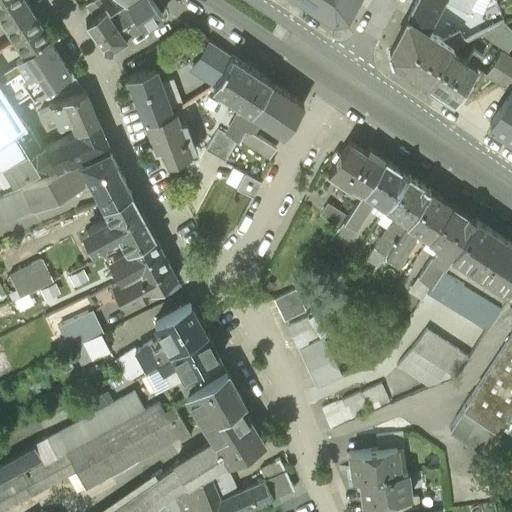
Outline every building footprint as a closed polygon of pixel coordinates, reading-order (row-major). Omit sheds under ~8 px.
[(0,0),(0,16),(23,51),(47,34),(24,0),(0,0)] [(110,47),(125,37),(109,14),(104,7),(100,0),(88,0),(85,2),(93,13),(85,19),(102,45),(110,47)] [(123,0),(127,3),(143,25),(161,14),(151,0),(123,0)] [(305,0),(333,19),(347,15),(354,0),(305,0)] [(469,0),(413,0),(406,14),(426,26),(439,0),(459,0),(467,4),(469,0)] [(125,37),(143,25),(127,3),(109,14),(125,37)] [(442,37),(426,26),(406,14),(389,48),(391,56),(427,79),(450,45),(452,43),(463,38),(460,29),(442,37)] [(511,27),(503,19),(481,29),(507,48),(511,41),(511,27)] [(22,67),(0,81),(0,83),(12,102),(35,88),(38,92),(71,71),(47,34),(23,51),(15,56),(22,67)] [(191,65),(213,80),(231,53),(209,38),(191,65)] [(465,55),(450,45),(427,79),(452,96),(475,62),(474,61),(482,50),(473,44),(465,55)] [(511,75),(511,57),(499,49),(485,70),(502,81),(511,75)] [(224,130),(235,136),(237,137),(238,135),(252,109),(250,109),(270,79),(231,53),(213,80),(212,83),(245,105),(241,110),(238,108),(236,109),(224,130)] [(128,76),(144,120),(170,110),(153,66),(128,76)] [(302,101),(270,79),(250,109),(252,109),(238,135),(256,146),(264,136),(252,129),(261,115),(283,130),(302,101)] [(26,124),(12,102),(0,83),(0,142),(6,139),(26,124)] [(489,121),(511,136),(511,86),(511,87),(489,121)] [(70,120),(75,132),(98,121),(85,91),(47,104),(38,110),(44,121),(53,117),(57,126),(70,120)] [(175,108),(170,110),(144,120),(152,141),(157,151),(162,149),(167,161),(191,152),(185,137),(191,135),(185,118),(179,120),(175,108)] [(35,126),(44,121),(38,110),(30,117),(35,126)] [(75,132),(45,145),(52,159),(57,168),(108,144),(98,121),(75,132)] [(0,164),(2,163),(18,153),(19,157),(39,145),(26,124),(6,139),(0,142),(0,164)] [(224,157),(235,136),(224,130),(216,125),(204,146),(224,157)] [(274,144),(264,136),(256,146),(269,154),(274,144)] [(352,180),(363,187),(384,156),(367,144),(364,148),(349,137),(339,152),(337,151),(326,168),(349,184),(352,180)] [(0,177),(5,186),(52,159),(45,145),(40,147),(39,145),(19,157),(18,153),(2,163),(0,164),(0,177)] [(80,160),(104,204),(130,191),(113,159),(108,147),(80,160)] [(363,187),(345,213),(338,224),(336,226),(349,234),(368,205),(372,207),(374,204),(381,208),(385,202),(406,170),(384,156),(363,187)] [(71,166),(21,188),(31,209),(32,211),(83,186),(71,166)] [(259,177),(243,169),(236,184),(251,192),(259,177)] [(428,185),(406,170),(385,202),(396,209),(366,255),(378,262),(385,251),(428,185)] [(450,200),(428,185),(385,251),(396,258),(417,226),(428,233),(450,200)] [(0,221),(31,209),(21,188),(0,195),(0,221)] [(153,234),(130,191),(104,204),(110,215),(87,227),(96,244),(119,232),(126,247),(153,234)] [(320,212),(338,224),(345,213),(327,200),(320,212)] [(473,215),(450,200),(428,233),(438,241),(418,272),(430,279),(439,265),(450,248),(473,215)] [(511,284),(511,240),(473,215),(450,248),(510,288),(511,284)] [(126,247),(138,268),(142,276),(168,262),(153,234),(126,247)] [(52,279),(41,257),(8,274),(19,296),(52,279)] [(150,290),(176,276),(168,262),(142,276),(138,268),(111,283),(122,305),(149,290),(150,290)] [(498,305),(439,265),(430,279),(425,285),(486,325),(498,305)] [(273,296),(283,317),(305,307),(295,286),(273,296)] [(28,307),(23,297),(16,300),(21,311),(28,307)] [(155,320),(164,339),(154,346),(150,340),(135,349),(144,366),(156,359),(171,350),(170,348),(205,329),(190,301),(155,320)] [(69,347),(72,345),(100,332),(102,331),(91,308),(58,324),(69,347)] [(287,324),(296,343),(318,332),(313,323),(311,324),(306,314),(287,324)] [(425,325),(412,344),(395,361),(428,382),(455,371),(467,352),(425,325)] [(484,448),(511,405),(511,327),(449,423),(484,448)] [(171,350),(156,359),(168,381),(176,377),(186,392),(225,367),(205,329),(170,348),(171,350)] [(109,349),(100,332),(72,345),(81,363),(109,349)] [(297,346),(315,385),(341,373),(322,335),(297,346)] [(124,379),(144,366),(135,349),(134,347),(114,359),(124,379)] [(4,355),(0,357),(0,372),(7,370),(5,366),(9,365),(4,355)] [(168,381),(156,359),(144,366),(157,387),(168,381)] [(186,392),(205,424),(239,403),(244,400),(225,367),(186,392)] [(380,378),(361,387),(369,404),(388,396),(380,378)] [(359,387),(341,395),(349,413),(367,405),(359,387)] [(31,445),(33,448),(39,460),(41,463),(0,485),(0,511),(76,470),(84,486),(178,434),(180,438),(190,433),(172,402),(165,407),(160,399),(140,409),(131,391),(31,445)] [(329,423),(346,415),(338,396),(320,404),(329,423)] [(205,424),(213,437),(172,463),(173,464),(186,484),(224,463),(264,442),(239,403),(205,424)] [(375,432),(377,446),(396,443),(396,444),(403,443),(401,428),(375,432)] [(351,475),(359,474),(399,469),(396,444),(396,443),(377,446),(348,449),(351,475)] [(0,466),(0,481),(39,460),(33,448),(0,466)] [(262,477),(262,478),(235,489),(218,496),(224,511),(232,511),(292,486),(284,468),(278,457),(260,467),(264,476),(262,477)] [(224,511),(218,496),(235,489),(224,463),(186,484),(174,493),(181,511),(224,511)] [(145,511),(174,493),(186,484),(173,464),(102,511),(145,511)] [(511,478),(511,465),(503,466),(504,479),(511,478)] [(407,468),(399,469),(359,474),(362,500),(390,496),(410,494),(410,493),(407,468)] [(417,492),(410,493),(410,494),(390,496),(391,508),(418,505),(417,492)]
